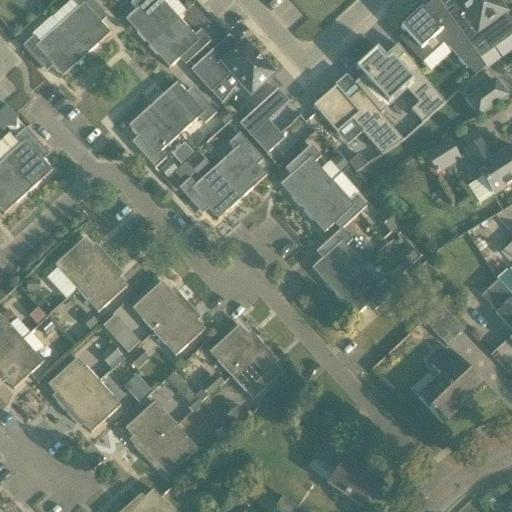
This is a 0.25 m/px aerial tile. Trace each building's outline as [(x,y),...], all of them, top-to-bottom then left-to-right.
[(73,0),(52,20),(58,27),(86,57),(110,36),(97,21),(103,16),(89,0),(73,0)] [(139,9),(135,13),(125,22),(147,46),(177,19),(159,0),(136,0),(133,3),(134,4),(139,9)] [(450,0),(459,12),(449,19),(466,43),(479,34),(491,50),(511,35),(511,31),(502,17),(505,15),(493,0),(450,0)] [(432,24),(422,13),(421,11),(400,30),(404,34),(398,40),(421,65),(422,64),(421,63),(441,44),(466,71),(467,70),(477,61),(483,69),(473,77),(474,78),(485,69),(466,43),(449,19),(444,13),(443,14),(432,24)] [(177,19),(147,46),(168,70),(183,58),(188,64),(211,44),(200,32),(194,38),(177,19)] [(86,57),(58,27),(39,44),(34,38),(22,48),(42,71),(49,65),(62,79),(86,57)] [(250,98),(274,77),(244,44),(238,49),(228,39),(190,74),(210,96),(231,77),(250,98)] [(380,117),(383,114),(381,112),(407,89),(419,102),(409,111),(423,125),(431,117),(444,106),(444,105),(412,66),(397,47),(383,59),(376,51),(365,61),(358,68),(363,73),(362,74),(368,80),(364,84),(363,83),(362,82),(361,82),(360,82),(359,82),(358,82),(358,83),(354,87),(380,117)] [(494,79),(463,102),(477,120),(508,97),(494,79)] [(152,107),(179,137),(199,120),(204,126),(216,116),(195,94),(189,99),(176,85),(152,107)] [(250,139),(268,123),(288,104),(277,92),(238,127),(250,139)] [(351,123),(360,134),(381,158),(402,144),(380,117),(359,93),(348,103),(338,92),(332,97),(330,94),(312,109),(336,137),(351,123)] [(6,107),(0,112),(0,130),(2,133),(17,120),(6,107)] [(135,149),(154,171),(166,161),(160,154),(179,137),(152,107),(128,129),(141,143),(135,149)] [(218,119),(225,127),(234,119),(227,111),(218,119)] [(268,123),(250,139),(266,157),(284,141),(275,131),(268,123)] [(20,147),(0,165),(28,195),(52,173),(39,158),(45,153),(25,130),(14,141),(20,147)] [(266,178),(253,164),(259,158),(239,136),(228,146),(233,152),(214,170),(242,200),(266,178)] [(477,171),(493,197),(511,185),(511,149),(491,162),(478,143),(465,152),(477,171)] [(459,160),(448,144),(426,158),(437,175),(459,160)] [(294,174),(280,187),(301,211),(331,184),(314,165),(321,159),(310,148),(288,168),(294,174)] [(199,155),(187,166),(199,179),(211,168),(199,155)] [(332,164),(340,173),(347,167),(339,157),(332,164)] [(356,174),(367,166),(358,157),(348,165),(356,174)] [(170,162),(159,171),(167,180),(177,171),(170,162)] [(0,212),(3,216),(28,195),(0,165),(0,164),(0,212)] [(198,213),(205,207),(217,222),(242,200),(214,170),(195,187),(190,181),(178,191),(198,213)] [(331,184),(301,211),(323,235),(338,222),(343,228),(342,228),(343,229),(341,231),(341,232),(359,215),(366,209),(354,196),(347,201),(331,184)] [(388,208),(368,187),(366,185),(359,191),(364,197),(380,214),(384,210),(385,210),(388,208)] [(400,227),(385,210),(384,210),(380,214),(375,218),(390,235),(400,227)] [(361,236),(367,228),(357,220),(350,228),(361,236)] [(341,231),(319,251),(325,258),(311,271),(333,295),(363,268),(345,249),(352,243),(341,232),(341,231)] [(98,250),(95,253),(84,241),(54,268),(76,292),(109,261),(98,250)] [(511,244),(500,255),(509,265),(511,262),(511,244)] [(408,248),(399,257),(409,268),(418,259),(408,248)] [(109,261),(76,292),(97,315),(127,288),(116,276),(119,273),(109,261)] [(363,268),(333,295),(355,319),(369,306),(374,313),(397,292),(386,281),(380,287),(363,268)] [(511,280),(505,273),(496,282),(511,299),(511,280)] [(511,332),(511,336),(509,339),(511,343),(511,299),(496,282),(479,298),(511,332)] [(172,297),(161,284),(132,312),(153,335),(186,305),(176,294),(172,297)] [(197,316),(186,305),(153,335),(174,359),(204,332),(193,320),(197,316)] [(439,307),(423,323),(447,348),(463,333),(439,307)] [(38,309),(29,317),(37,326),(46,318),(38,309)] [(7,312),(1,318),(9,328),(16,322),(16,321),(7,312)] [(82,323),(89,332),(97,325),(89,316),(82,323)] [(0,359),(21,341),(0,317),(0,359)] [(128,356),(140,345),(115,318),(103,329),(128,356)] [(253,337),(249,340),(238,328),(209,355),(230,378),(263,348),(253,337)] [(0,380),(2,379),(13,391),(43,365),(21,341),(0,359),(0,380)] [(124,361),(113,348),(100,358),(112,372),(124,361)] [(274,360),(263,348),(230,378),(252,402),(281,375),(270,363),(274,360)] [(128,361),(137,371),(149,360),(140,350),(128,361)] [(431,367),(442,378),(418,400),(441,425),(460,408),(457,405),(479,384),(449,351),(431,367)] [(58,400),(55,403),(65,414),(99,384),(77,360),(47,387),(58,400)] [(174,376),(167,382),(187,404),(194,398),(174,376)] [(202,392),(194,399),(201,405),(223,385),(215,376),(200,390),(202,392)] [(76,426),(79,423),(90,435),(120,408),(99,384),(65,414),(76,426)] [(142,384),(130,396),(138,405),(150,393),(142,384)] [(269,401),(223,443),(240,462),(270,435),(286,453),(300,441),(294,435),(316,414),(298,395),(280,412),(269,401)] [(192,415),(202,406),(201,405),(194,399),(194,398),(187,404),(185,406),(192,415)] [(142,458),(175,428),(154,404),(124,431),(136,443),(132,447),(142,458)] [(224,406),(224,419),(227,420),(226,426),(235,426),(235,420),(237,420),(238,407),(224,406)] [(175,428),(142,458),(153,470),(156,466),(167,479),(197,452),(175,428)] [(336,475),(328,487),(360,509),(377,484),(346,462),(351,455),(328,439),(313,460),(336,475)] [(140,503),(137,500),(125,510),(127,511),(170,511),(153,492),(140,503)]
